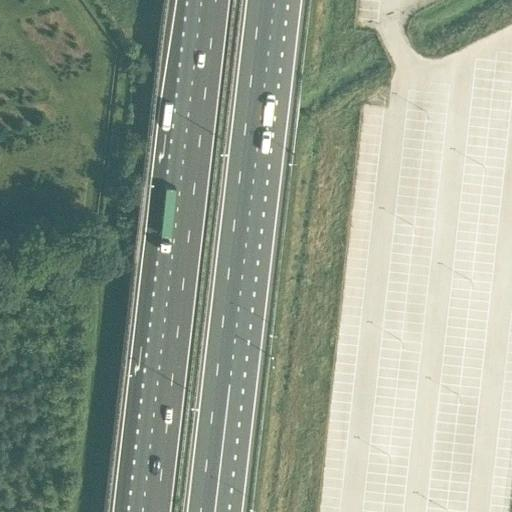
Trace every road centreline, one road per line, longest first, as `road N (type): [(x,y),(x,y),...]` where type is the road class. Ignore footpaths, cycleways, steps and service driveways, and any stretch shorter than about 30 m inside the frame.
road 1 (motorway): [(208,0),(149,511)]
road 2 (motorway): [(212,511),(267,0)]
road 3 (track): [(103,278),(75,511)]
